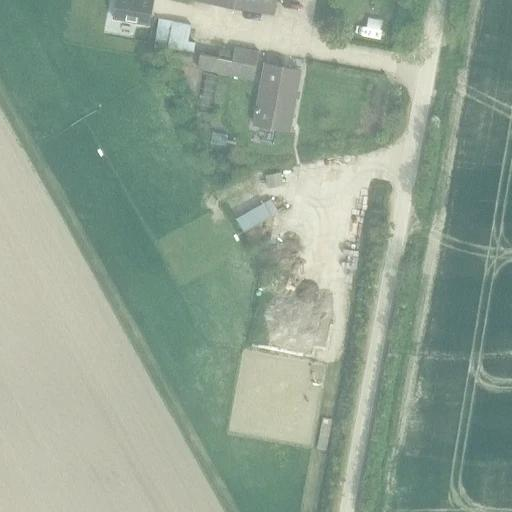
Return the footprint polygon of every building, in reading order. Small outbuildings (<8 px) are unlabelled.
[(115,0),(113,16),(146,22),(149,0),(115,0)] [(206,0),(273,12),(275,0),(206,0)] [(166,43),(191,47),(193,37),(185,36),(188,19),(156,14),(151,44),(166,46),(166,43)] [(198,47),(195,64),(251,74),(256,47),(232,42),(230,53),(198,47)] [(289,129),(300,70),(264,64),(253,123),(289,129)] [(270,199),(235,218),(243,231),(277,211),(270,199)]
